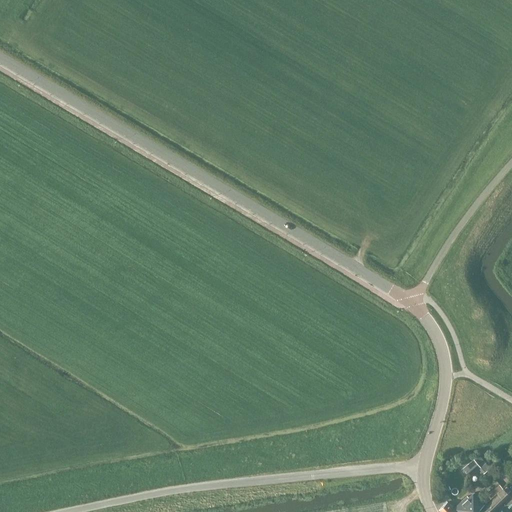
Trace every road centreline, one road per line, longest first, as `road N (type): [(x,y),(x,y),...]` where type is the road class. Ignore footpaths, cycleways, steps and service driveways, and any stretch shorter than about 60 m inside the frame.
road 1 (unclassified): [(423,468),(445,375),(438,340),(411,302),(0,59)]
road 2 (unclassified): [(66,511),(210,484),(423,468)]
